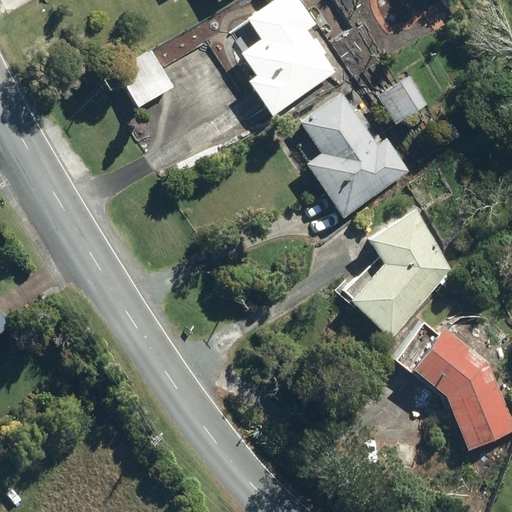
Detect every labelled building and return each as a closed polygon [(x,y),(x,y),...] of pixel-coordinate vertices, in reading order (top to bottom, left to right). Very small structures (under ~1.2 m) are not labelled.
[(257,40),(236,53),(250,74),(243,78),(264,113),(332,71),(322,54),(323,53),(314,37),(311,39),(304,29),(313,24),(297,0),(266,0),(268,2),(243,17),(257,40)] [(114,72),(134,108),(171,88),(151,52),(114,72)] [(406,74),(374,94),(392,122),(423,102),(406,74)] [(352,109),(340,90),(296,120),(317,151),(301,162),(337,216),(406,170),(385,138),(375,145),(359,122),(364,119),(356,107),(352,109)] [(360,237),(375,259),(341,297),(385,337),(449,266),(409,205),(360,237)] [(385,356),(439,396),(462,450),(511,429),(483,361),(436,327),(433,332),(421,323),(414,332),(406,327),(385,356)]
